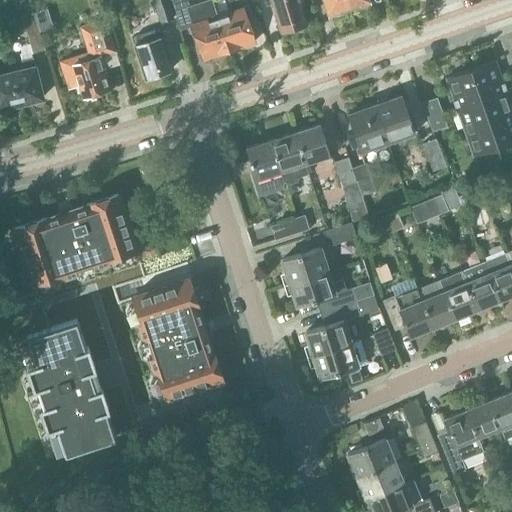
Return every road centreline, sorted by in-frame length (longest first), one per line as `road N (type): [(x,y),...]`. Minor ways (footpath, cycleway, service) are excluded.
road 1 (residential): [(194,116),(511,1)]
road 2 (residential): [(194,116),(294,427)]
road 3 (residential): [(294,427),(511,338)]
road 4 (residential): [(0,163),(194,116)]
